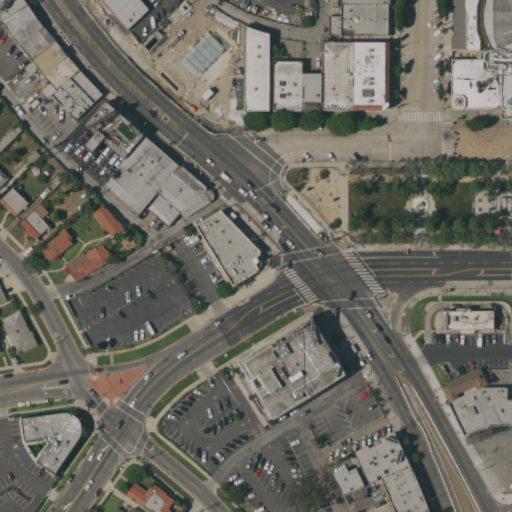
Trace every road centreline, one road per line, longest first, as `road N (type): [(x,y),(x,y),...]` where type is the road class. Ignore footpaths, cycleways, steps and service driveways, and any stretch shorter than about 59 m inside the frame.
road 1 (primary): [(331,272),(447,511)]
road 2 (primary): [(227,164),(100,47),(66,0)]
road 3 (residential): [(420,137),(284,142),(227,164)]
road 4 (tertiary): [(255,315),(155,379),(121,426)]
road 5 (primary): [(489,511),(403,358)]
road 6 (tertiary): [(0,249),(38,294),(75,373)]
road 7 (primary): [(403,358),(392,323),(400,295),(426,276),(470,267)]
road 8 (residential): [(421,0),(420,137)]
road 9 (residential): [(121,426),(219,511)]
